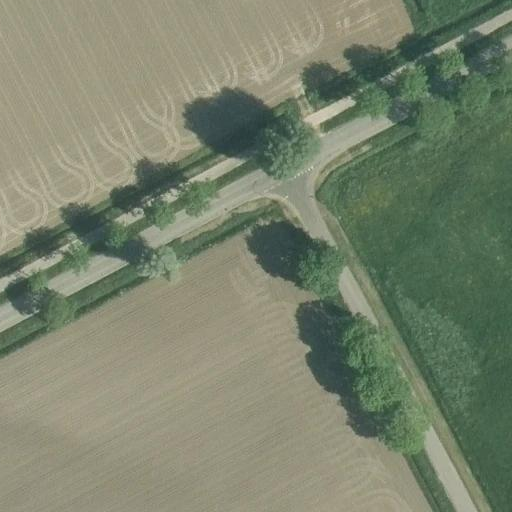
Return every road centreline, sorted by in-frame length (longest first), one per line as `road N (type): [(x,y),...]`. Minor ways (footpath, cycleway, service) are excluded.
road 1 (unclassified): [(466,511),(285,169)]
road 2 (unclassified): [(0,319),(285,169)]
road 3 (unclassified): [(285,169),(511,49)]
